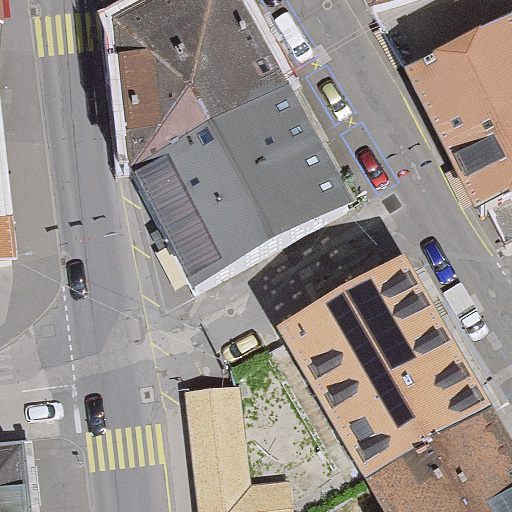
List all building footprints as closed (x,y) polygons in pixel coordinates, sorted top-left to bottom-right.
[(288,99),(235,0),(180,0),(116,35),(135,180),(288,99)] [(358,0),(373,17),(420,0),(358,0)] [(511,48),(481,0),(420,0),(373,17),(480,220),(491,214),(505,240),(511,236),(511,48)] [(511,0),(481,0),(511,48),(511,0)] [(350,213),(288,99),(135,180),(196,295),(350,213)] [(0,270),(14,269),(0,129),(0,270)] [(430,463),(495,424),(402,270),(280,342),(370,498),(430,463)] [(243,390),(191,394),(199,511),(294,511),(292,486),(250,489),(243,390)] [(430,463),(459,511),(511,511),(511,452),(495,424),(430,463)] [(0,462),(0,511),(28,511),(25,461),(0,462)] [(377,511),(459,511),(430,463),(370,498),(377,511)]
